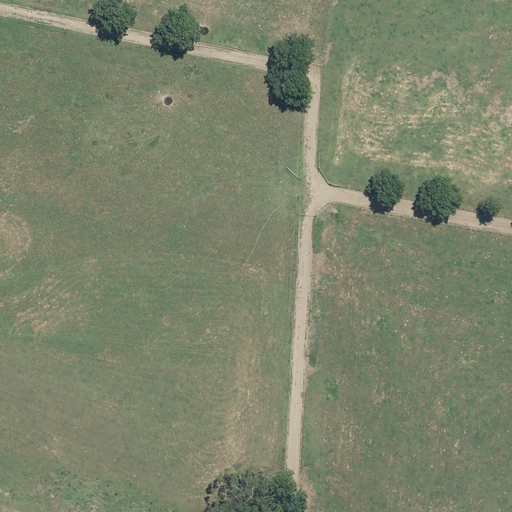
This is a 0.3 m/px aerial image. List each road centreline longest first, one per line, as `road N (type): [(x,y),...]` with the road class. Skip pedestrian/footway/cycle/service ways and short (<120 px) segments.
road 1 (track): [(303,181),(303,87),(257,62),(0,11)]
road 2 (track): [(281,511),(303,181)]
road 3 (track): [(303,181),(511,225)]
